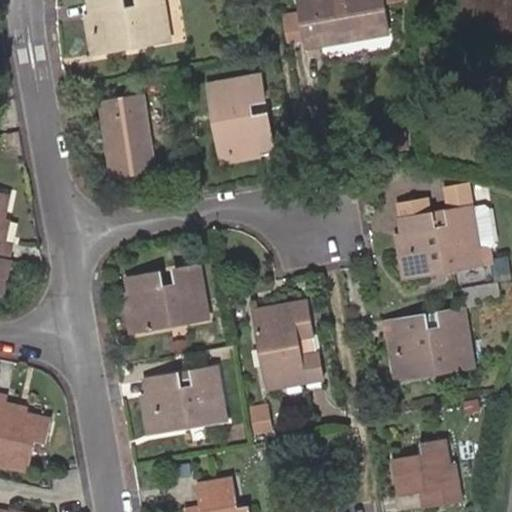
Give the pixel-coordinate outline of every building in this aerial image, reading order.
[(91,0),(92,5),(99,43),(172,30),(167,0),(91,0)] [(363,23),(364,29),(388,25),(383,0),(300,0),(301,3),(306,32),(363,23)] [(288,35),(306,32),(301,3),(283,6),(288,35)] [(93,45),(99,43),(92,5),(86,6),(93,45)] [(308,39),(364,29),(363,23),(306,32),(308,39)] [(277,139),(271,104),(258,106),(256,92),(269,90),(265,66),(209,75),(221,149),(263,142),(277,139)] [(155,162),(152,142),(143,85),(101,92),(114,168),(146,163),(155,162)] [(265,148),(263,142),(221,149),(222,155),(265,148)] [(445,185),(448,202),(473,197),(470,181),(445,185)] [(0,241),(0,211),(4,194),(0,193),(0,287),(10,244),(3,242),(0,241)] [(411,268),(483,254),(482,248),(497,238),(491,195),(473,197),(448,202),(450,216),(434,218),(430,195),(402,200),(401,211),(411,268)] [(405,270),(411,268),(403,225),(397,225),(405,270)] [(491,254),(495,277),(511,274),(511,273),(508,252),(491,254)] [(177,277),(173,278),(164,280),(161,266),(128,272),(131,289),(138,327),(210,313),(201,259),(175,264),(177,277)] [(495,277),(462,283),(464,298),(498,292),(495,277)] [(138,327),(131,289),(126,290),(133,327),(138,327)] [(294,304),(258,310),(271,380),(307,374),(323,371),(314,325),(309,294),(292,298),(294,304)] [(257,304),(258,310),(294,304),(292,298),(257,304)] [(398,331),(404,374),(475,365),(468,306),(444,309),(446,324),(431,326),(429,311),(396,316),(398,331)] [(397,375),(404,374),(398,331),(391,331),(397,375)] [(195,367),(198,382),(183,384),(180,369),(147,374),(150,390),(156,426),(229,414),(220,362),(195,367)] [(151,427),(156,426),(150,390),(145,390),(151,427)] [(1,410),(3,401),(4,394),(0,392),(0,462),(26,467),(33,441),(43,443),(49,420),(23,414),(1,410)] [(25,406),(3,401),(1,410),(23,414),(25,406)] [(250,434),(269,432),(266,403),(247,405),(250,434)] [(448,482),(444,464),(439,436),(416,440),(418,452),(391,457),(397,493),(417,490),(420,504),(453,498),(451,481),(448,482)] [(453,462),(444,464),(448,482),(451,481),(453,498),(459,497),(453,462)] [(245,511),(244,503),(234,504),(229,477),(194,483),(196,503),(182,505),(182,511),(245,511)]
